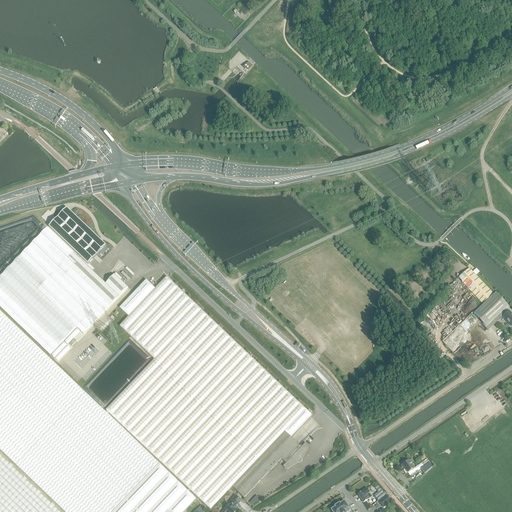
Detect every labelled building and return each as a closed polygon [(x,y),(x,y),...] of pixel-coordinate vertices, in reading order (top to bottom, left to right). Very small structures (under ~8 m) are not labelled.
[(248,62),(244,67),(248,70),(252,65),(248,62)] [(67,208),(49,227),(88,265),(106,246),(67,208)] [(83,334),(110,307),(70,269),(79,259),(47,228),(0,277),(0,307),(50,356),(77,328),(83,334)] [(105,285),(79,259),(70,269),(110,307),(128,288),(114,275),(105,285)] [(483,303),(493,294),(469,268),(458,278),(483,303)] [(473,314),(483,324),(482,324),(488,330),(498,321),(498,320),(497,316),(500,313),(503,316),(502,317),(511,326),(511,325),(511,314),(508,311),(505,308),(508,306),(495,293),(473,314)] [(0,450),(64,511),(166,511),(187,491),(0,311),(0,450)] [(0,511),(58,511),(0,456),(0,511)] [(409,460),(402,465),(410,476),(416,472),(414,469),(415,468),(412,464),(413,462),(412,460),(410,461),(409,460)] [(428,460),(416,468),(418,471),(421,468),(429,463),(428,460)] [(429,463),(421,468),(424,474),(432,467),(429,463)] [(363,503),(372,497),(370,493),(367,489),(358,495),(363,503)] [(381,490),(374,496),(378,501),(385,495),(381,490)] [(185,511),(197,500),(187,491),(166,511),(185,511)] [(378,501),(384,508),(391,502),(386,495),(385,495),(378,501)] [(238,505),(241,502),(235,496),(230,501),(232,503),(223,511),(234,511),(239,507),(238,505)] [(250,503),(252,505),(260,500),(257,496),(250,503)] [(334,507),(330,510),(331,511),(345,511),(344,511),(348,508),(343,500),(339,503),(338,502),(334,506),(334,507)]
